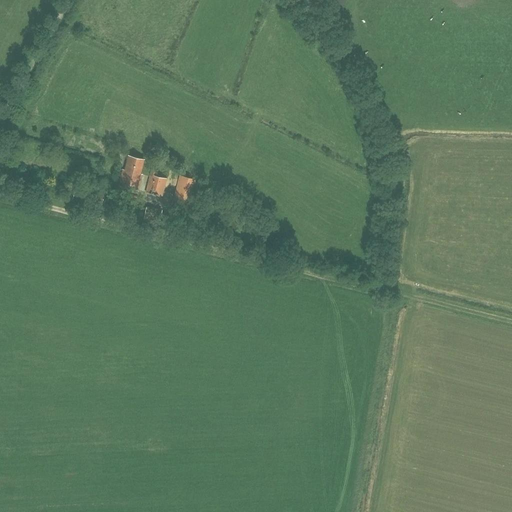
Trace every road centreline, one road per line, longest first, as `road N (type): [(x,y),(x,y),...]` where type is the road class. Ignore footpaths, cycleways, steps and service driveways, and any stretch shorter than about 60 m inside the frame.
road 1 (track): [(0,193),(511,318)]
road 2 (track): [(0,112),(65,0)]
